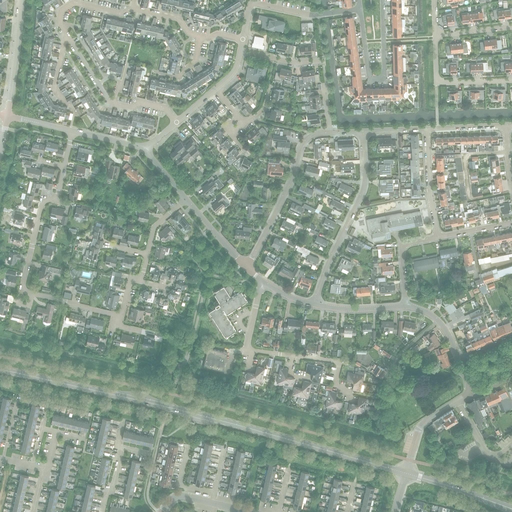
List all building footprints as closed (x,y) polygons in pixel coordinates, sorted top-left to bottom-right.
[(48,4),(51,2),(49,0),(43,0),(46,5),(43,5),(43,8),(49,10),(50,6),(48,4)] [(238,9),(243,6),(241,2),(243,0),(236,0),(234,2),(238,9)] [(229,4),(228,2),(227,2),(224,4),(224,5),(223,5),(225,7),(229,15),(234,12),(229,4)] [(229,4),(234,12),(238,9),(234,2),(229,4)] [(511,7),(508,8),(507,2),(503,2),(504,8),(505,18),(511,18),(511,16),(511,15),(511,7)] [(393,16),(400,16),(400,13),(401,13),(401,6),(393,6),(393,16)] [(229,15),(225,7),(221,10),(220,10),(225,17),(229,15)] [(498,17),(499,19),(505,18),(504,8),(493,9),(494,18),(498,17)] [(203,21),(205,13),(201,12),(201,9),(200,9),(198,20),(197,22),(200,23),(200,20),(203,21)] [(225,17),(220,10),(221,10),(220,9),(213,13),(214,21),(219,18),(220,20),(225,17)] [(479,21),(479,20),(483,19),(482,11),(472,12),(473,22),(479,21)] [(214,21),(213,13),(205,12),(205,13),(203,21),(209,22),(209,19),(214,21)] [(448,23),(448,25),(454,24),(453,12),(451,13),(449,13),(447,13),(445,14),(444,15),(442,15),(443,15),(444,24),(448,23)] [(461,13),(463,23),(473,22),(472,12),(461,13)] [(283,30),(285,22),(276,20),(277,19),(259,15),(258,19),(263,20),(261,27),(274,30),(274,29),(283,30)] [(38,21),(41,25),(49,21),(46,16),(43,18),(38,21)] [(345,27),(353,26),(352,16),(345,17),(346,20),(344,20),(345,27)] [(404,19),(401,19),(400,19),(400,16),(393,16),(394,26),(402,26),(405,26),(404,19)] [(110,28),(112,19),(107,18),(106,22),(103,21),(102,27),(105,28),(105,26),(110,28)] [(82,31),(89,30),(91,22),(82,20),(81,26),(84,26),(82,31)] [(50,27),(52,25),(49,21),(41,25),(41,26),(45,33),(52,31),(50,27)] [(348,37),(354,36),(353,26),(345,27),(346,34),(348,33),(348,37)] [(402,26),(394,26),(394,36),(400,36),(400,33),(402,33),(402,26)] [(164,38),(168,32),(163,31),(164,28),(159,27),(157,35),(156,35),(156,36),(164,38)] [(93,38),(94,37),(89,30),(82,31),(85,36),(83,37),(86,42),(93,38)] [(53,43),(54,37),(51,36),(52,31),(45,33),(43,41),(53,43)] [(168,32),(164,38),(168,45),(177,39),(174,35),(171,36),(168,32)] [(262,44),(264,38),(254,36),(253,43),(252,43),(252,46),(263,49),(264,45),(262,44)] [(348,47),(356,46),(354,36),(348,37),(348,40),(347,40),(348,47)] [(96,42),(93,38),(86,42),(89,47),(96,42)] [(501,48),(500,39),(496,40),(496,38),(490,39),(491,49),(501,48)] [(173,52),(180,50),(177,46),(180,44),(177,39),(168,45),(173,52)] [(484,40),(484,41),(480,42),(481,50),(491,49),(490,39),(484,40)] [(91,51),(99,47),(96,42),(89,47),(91,51)] [(467,52),(466,43),(462,44),(462,42),(456,43),(457,53),(467,52)] [(283,44),(277,43),(276,50),(285,53),(285,52),(292,54),(294,46),(290,45),(291,45),(283,43),(283,44)] [(315,50),(315,43),(311,43),(312,46),(311,46),(311,45),(306,46),(301,47),(301,54),(306,54),(306,53),(311,53),(311,50),(312,49),(312,50),(315,50)] [(450,44),(450,45),(446,46),(447,54),(457,53),(456,43),(450,44)] [(402,51),(402,44),(394,44),(394,54),(401,54),(405,54),(405,51),(402,51)] [(351,56),(357,55),(356,46),(348,47),(349,53),(350,53),(351,56)] [(94,56),(102,51),(99,47),(91,51),(94,56)] [(179,55),(180,50),(173,52),(172,54),(171,54),(170,55),(169,59),(170,59),(171,60),(172,60),(172,59),(181,61),(182,56),(179,55)] [(104,56),(104,55),(102,51),(94,56),(97,60),(104,56)] [(401,57),(401,54),(394,54),(395,64),(405,64),(405,57),(401,57)] [(106,68),(109,62),(105,55),(104,55),(104,56),(97,60),(100,65),(103,64),(106,68)] [(350,66),(358,65),(357,55),(351,56),(351,59),(349,60),(350,66)] [(225,65),(226,60),(214,57),(213,64),(212,65),(218,69),(219,64),(225,65)] [(450,72),(450,73),(457,73),(456,61),(455,61),(453,62),(451,62),(449,62),(448,63),(446,63),(446,64),(446,72),(450,72)] [(505,70),(505,71),(511,71),(511,61),(501,62),(501,70),(505,70)] [(118,65),(118,64),(109,62),(106,68),(110,69),(110,72),(115,73),(117,65),(118,65)] [(471,71),(471,73),(477,72),(477,62),(466,63),(466,71),(471,71)] [(483,72),(483,71),(487,71),(487,62),(477,62),(477,72),(483,72)] [(265,65),(263,64),(257,63),(257,64),(256,64),(255,65),(254,68),(248,67),(245,79),(258,82),(259,76),(262,77),(263,76),(265,75),(267,67),(266,67),(265,65)] [(132,73),(141,75),(142,70),(140,69),(140,66),(134,64),(132,73)] [(401,74),(401,71),(405,71),(405,64),(395,64),(395,74),(401,74)] [(167,73),(172,74),(172,71),(178,72),(179,67),(171,65),(170,69),(168,69),(168,70),(167,72),(167,73)] [(214,72),(218,69),(212,65),(205,69),(211,78),(216,75),(214,72)] [(353,76),(359,75),(358,65),(350,66),(351,73),(353,73),(353,76)] [(67,77),(75,73),(72,68),(64,73),(67,77)] [(284,78),(286,69),(281,68),(280,73),(276,72),(274,79),(281,80),(281,77),(284,78)] [(206,81),(211,78),(205,69),(201,72),(206,81)] [(296,80),(296,76),(291,75),(292,70),(286,69),(284,78),(288,79),(287,82),(293,83),(294,80),(296,80)] [(300,84),(307,83),(306,81),(309,81),(308,70),(302,71),(303,76),(299,77),(300,84)] [(308,70),(309,81),(315,80),(315,83),(319,82),(318,74),(314,75),(314,70),(308,70)] [(202,83),(206,81),(201,72),(196,75),(202,83)] [(70,82),(78,77),(75,73),(67,77),(70,82)] [(194,76),(193,74),(191,76),(197,86),(202,83),(196,75),(194,76)] [(403,84),(407,83),(406,77),(401,77),(401,74),(395,74),(395,84),(403,84)] [(352,79),(353,86),(361,85),(359,75),(353,76),(354,79),(352,79)] [(193,89),(197,86),(191,76),(188,78),(190,79),(187,81),(193,89)] [(73,86),(81,82),(78,77),(70,82),(73,86)] [(38,92),(45,90),(47,83),(37,80),(36,86),(39,86),(38,92)] [(193,89),(187,81),(181,85),(182,92),(183,97),(185,98),(186,95),(189,93),(188,92),(193,89)] [(76,91),(83,86),(81,82),(73,86),(76,91)] [(182,92),(181,85),(172,83),(170,93),(176,94),(176,96),(180,97),(181,95),(180,92),(182,92)] [(233,100),(240,94),(238,92),(239,91),(239,90),(242,87),(238,83),(231,89),(234,92),(229,96),(233,100)] [(406,99),(404,96),(403,93),(405,91),(407,91),(407,83),(403,84),(395,84),(395,88),(406,99)] [(361,89),(361,85),(353,86),(349,86),(350,94),(352,93),(354,95),(354,98),(352,100),(352,101),(362,89),(361,89)] [(83,86),(76,91),(79,96),(86,91),(83,86)] [(406,99),(395,88),(395,89),(391,89),(391,100),(394,100),(394,101),(397,104),(400,101),(398,100),(398,98),(400,97),(403,96),(406,99)] [(497,89),(490,88),(491,88),(491,93),(492,94),(492,100),(505,99),(505,89),(497,89)] [(282,100),(284,91),(276,89),(275,93),(273,92),(272,98),(282,100)] [(362,90),(362,89),(352,101),(355,98),(357,98),(359,99),(359,101),(367,101),(366,101),(366,89),(362,90)] [(484,98),(483,90),(485,90),(485,89),(467,90),(469,90),(469,99),(484,98)] [(45,90),(38,92),(41,96),(38,97),(41,102),(49,97),(45,90)] [(461,102),(461,90),(462,90),(447,90),(447,91),(449,91),(449,100),(457,99),(457,102),(461,102)] [(309,102),(320,101),(319,95),(314,95),(314,92),(306,93),(307,99),(309,99),(309,102)] [(80,98),(83,102),(90,97),(87,93),(80,98)] [(240,94),(233,100),(237,105),(242,101),(243,103),(250,97),(247,93),(244,96),(243,95),(242,96),(240,94)] [(49,110),(54,104),(49,97),(41,102),(44,107),(47,105),(49,110)] [(85,107),(93,102),(90,97),(83,102),(82,102),(85,107)] [(246,115),(256,106),(253,103),(254,100),(251,98),(242,106),(244,108),(242,110),(246,115)] [(316,111),(316,107),(321,107),(320,101),(309,102),(310,106),(306,106),(307,110),(308,110),(309,112),(316,111)] [(88,112),(96,107),(93,102),(85,107),(88,112)] [(210,105),(216,113),(218,111),(219,112),(220,111),(222,114),(227,110),(221,104),(218,106),(214,102),(210,105)] [(54,104),(49,110),(55,111),(54,114),(60,115),(60,114),(59,114),(61,106),(54,104)] [(214,115),(216,113),(210,105),(205,109),(209,114),(207,116),(212,122),(216,119),(214,116),(215,116),(214,115)] [(60,115),(59,116),(69,119),(70,112),(66,111),(67,107),(61,106),(59,114),(60,114),(60,115)] [(96,119),(100,113),(96,107),(88,112),(91,117),(93,115),(96,119)] [(280,120),(282,111),(274,109),(273,113),(271,112),(269,118),(280,120)] [(106,125),(108,115),(100,113),(96,119),(101,121),(100,123),(106,125)] [(136,126),(136,125),(139,115),(133,114),(132,119),(130,118),(129,120),(128,125),(136,126)] [(320,125),(319,117),(316,118),(315,114),(307,115),(308,121),(310,121),(311,126),(315,126),(320,126),(319,125),(320,125)] [(194,119),(200,126),(203,124),(204,125),(205,124),(207,127),(211,124),(205,117),(203,119),(199,115),(194,119)] [(198,127),(200,126),(194,119),(190,122),(194,127),(192,129),(197,135),(201,132),(199,129),(198,127)] [(261,138),(267,133),(262,127),(258,131),(255,128),(247,135),(250,138),(248,140),(248,141),(249,143),(251,143),(252,141),(252,142),(259,136),(261,138)] [(211,142),(215,146),(222,139),(220,137),(223,134),(219,130),(212,136),(214,139),(211,142)] [(289,150),(290,142),(286,142),(286,140),(282,139),(282,136),(274,135),(273,141),(278,141),(277,148),(282,148),(282,150),(289,150)] [(194,145),(196,143),(191,137),(183,144),(180,141),(174,146),(176,149),(170,155),(171,156),(169,158),(172,161),(173,160),(177,165),(185,159),(186,161),(189,159),(188,158),(192,154),(195,158),(199,155),(200,156),(202,154),(194,145)] [(392,140),(391,138),(378,138),(378,142),(378,148),(392,147),(392,149),(396,148),(396,140),(392,140)] [(223,155),(228,150),(226,148),(231,144),(227,139),(219,145),(222,149),(220,151),(223,155)] [(353,146),(352,139),(338,140),(338,147),(347,146),(347,149),(353,149),(354,149),(354,146),(353,146)] [(62,156),(63,150),(58,149),(59,144),(47,141),(45,149),(57,152),(56,155),(62,156)] [(31,150),(33,150),(43,152),(45,145),(33,142),(31,150)] [(315,158),(322,157),(321,151),(325,151),(324,144),(314,144),(315,158)] [(33,150),(31,150),(21,147),(19,155),(31,158),(32,155),(33,150)] [(92,154),(92,150),(84,148),(83,152),(79,151),(77,159),(87,161),(88,153),(92,154)] [(230,165),(236,159),(234,156),(238,152),(234,148),(227,154),(229,157),(226,159),(228,161),(227,162),(230,165)] [(455,158),(454,154),(437,155),(437,157),(436,157),(437,164),(443,163),(446,163),(445,157),(448,157),(451,158),(455,158)] [(489,166),(499,164),(497,158),(495,159),(494,156),(488,156),(489,166)] [(251,162),(246,160),(247,159),(244,158),(242,161),(241,160),(240,158),(233,163),(238,169),(239,168),(239,167),(246,170),(247,168),(249,169),(252,163),(250,162),(251,162)] [(379,174),(391,173),(390,164),(393,164),(393,159),(386,160),(386,164),(379,164),(379,169),(376,169),(376,174),(379,174)] [(117,178),(119,167),(111,165),(112,161),(107,160),(105,166),(109,167),(106,178),(107,179),(110,180),(112,179),(112,177),(117,178)] [(474,161),(469,161),(470,169),(478,168),(478,164),(475,165),(474,161)] [(30,167),(31,164),(25,163),(25,166),(29,167),(27,174),(40,177),(41,170),(30,167)] [(135,181),(140,175),(130,166),(127,163),(123,168),(126,171),(125,173),(135,181)] [(282,175),(283,167),(280,167),(280,164),(269,163),(268,167),(271,167),(270,175),(274,175),(274,174),(282,175)] [(447,169),(444,169),(443,163),(437,164),(437,170),(443,170),(443,172),(448,171),(447,169)] [(354,172),(353,164),(341,165),(336,165),(337,172),(341,171),(341,172),(354,172)] [(497,171),(500,171),(499,164),(489,166),(491,172),(490,172),(491,175),(497,174),(497,171)] [(89,174),(90,168),(77,165),(76,169),(75,168),(73,175),(83,178),(84,176),(87,176),(88,174),(89,174)] [(317,176),(319,169),(317,168),(307,165),(305,173),(317,176)] [(53,176),(55,169),(43,166),(41,174),(53,176)] [(218,175),(224,170),(220,166),(214,171),(218,175)] [(437,181),(444,180),(444,175),(448,175),(448,171),(443,172),(442,172),(443,174),(437,174),(437,181)] [(492,185),(502,183),(500,177),(498,177),(497,174),(491,175),(491,178),(494,178),(494,181),(491,182),(492,185)] [(208,193),(217,186),(212,179),(203,187),(208,193)] [(380,193),(393,192),(392,179),(386,179),(386,184),(380,185),(380,193)] [(444,189),(449,188),(449,185),(445,185),(444,180),(437,181),(438,187),(443,187),(444,189)] [(41,187),(42,183),(33,181),(30,193),(37,195),(39,187),(41,187)] [(349,195),(352,188),(341,183),(341,182),(338,181),(336,186),(339,187),(337,190),(344,193),(343,195),(348,197),(349,195)] [(492,194),(500,193),(500,190),(503,190),(502,183),(492,185),(493,191),(492,191),(492,194)] [(79,192),(81,193),(83,185),(75,184),(74,188),(70,187),(69,191),(71,191),(69,197),(77,199),(79,192)] [(309,197),(313,190),(301,184),(298,191),(304,194),(309,197)] [(270,198),(271,187),(263,186),(263,198),(270,198)] [(440,199),(447,198),(451,197),(449,188),(444,189),(444,192),(439,193),(440,199)] [(33,211),(34,208),(31,207),(33,195),(26,193),(23,205),(28,206),(27,209),(33,211)] [(216,211),(224,205),(222,202),(223,201),(222,200),(224,198),(221,194),(216,198),(218,200),(212,206),(216,211)] [(162,211),(168,206),(164,201),(167,199),(164,196),(155,203),(162,211)] [(448,203),(447,198),(440,199),(441,205),(446,204),(447,206),(453,205),(454,205),(453,202),(448,203)] [(332,200),(330,199),(328,202),(331,204),(329,206),(341,212),(344,205),(333,200),(332,200)] [(299,214),(302,207),(292,202),(288,211),(291,213),(292,212),(294,213),(295,212),(299,214)] [(262,214),(262,209),(255,208),(255,204),(248,203),(247,207),(249,207),(248,214),(248,217),(253,217),(253,213),(262,214)] [(511,211),(509,203),(504,204),(504,205),(499,206),(500,210),(500,212),(502,211),(503,215),(510,214),(509,211),(511,211)] [(314,213),(314,212),(316,209),(304,204),(303,207),(311,211),(311,212),(314,213)] [(493,218),(496,218),(496,217),(499,216),(498,210),(500,210),(499,206),(499,204),(496,205),(497,206),(491,207),(491,211),(493,218)] [(90,212),(91,207),(84,206),(83,209),(77,207),(75,215),(86,218),(88,212),(90,212)] [(475,221),(481,220),(480,214),(482,214),(482,213),(481,207),(481,206),(478,207),(479,209),(478,209),(479,213),(473,214),(475,221)] [(487,212),(486,207),(484,207),(484,206),(481,207),(482,213),(485,213),(486,219),(489,218),(489,219),(493,218),(491,211),(487,212)] [(60,210),(52,208),(50,215),(62,218),(64,209),(60,208),(60,210)] [(147,221),(149,214),(144,213),(145,210),(138,208),(137,211),(140,212),(138,219),(147,221)] [(423,224),(420,211),(402,214),(402,212),(366,219),(369,234),(372,233),(373,241),(391,238),(389,231),(400,229),(423,224)] [(465,213),(464,212),(464,211),(461,211),(461,215),(458,215),(458,214),(455,214),(456,217),(457,224),(464,223),(462,217),(465,217),(465,213)] [(468,213),(468,211),(464,212),(465,213),(465,217),(468,217),(469,222),(475,221),(473,214),(473,212),(468,213)] [(22,225),(24,218),(22,217),(23,214),(15,212),(13,220),(15,220),(14,223),(22,225)] [(184,233),(190,227),(179,214),(173,219),(184,233)] [(448,219),(447,214),(443,215),(445,227),(451,226),(450,218),(448,219)] [(333,229),(336,223),(326,218),(322,224),(333,229)] [(293,232),(296,226),(294,225),(284,220),(281,226),(291,231),(293,232)] [(104,228),(105,223),(100,222),(99,227),(95,226),(93,236),(101,238),(103,228),(104,228)] [(56,229),(56,226),(49,224),(48,227),(45,226),(42,238),(50,240),(53,229),(56,229)] [(167,241),(169,239),(169,236),(173,232),(167,226),(165,228),(165,229),(158,234),(161,238),(161,240),(167,241)] [(251,232),(251,228),(243,227),(243,230),(236,230),(235,237),(242,237),(242,238),(249,239),(249,231),(251,232)] [(123,245),(124,239),(121,238),(123,230),(114,228),(112,236),(121,238),(120,244),(123,245)] [(21,245),(23,235),(13,232),(11,240),(13,241),(12,243),(21,245)] [(124,239),(123,245),(127,246),(127,243),(137,245),(139,237),(129,235),(128,239),(124,239)] [(324,247),(327,241),(317,236),(314,242),(320,245),(319,248),(323,250),(324,247)] [(281,241),(275,238),(271,245),(282,250),(286,242),(282,240),(281,241)] [(371,246),(359,240),(357,245),(349,241),(346,248),(357,254),(361,247),(363,248),(364,246),(370,249),(371,246)] [(55,250),(56,247),(47,245),(46,249),(44,249),(42,258),(50,260),(52,250),(55,250)] [(172,252),(172,249),(169,248),(170,248),(157,245),(155,256),(163,258),(164,254),(168,255),(169,251),(172,252)] [(303,253),(308,255),(308,254),(309,254),(311,250),(299,245),(296,250),(303,253)] [(384,248),(384,245),(377,246),(377,249),(381,249),(381,257),(392,256),(392,248),(384,248)] [(96,259),(98,249),(90,247),(88,257),(96,259)] [(457,251),(456,247),(450,248),(451,249),(448,250),(449,257),(450,258),(452,258),(452,256),(459,255),(458,251),(457,251)] [(444,258),(449,257),(448,250),(448,249),(440,250),(441,256),(438,257),(440,266),(445,265),(444,258)] [(472,261),(473,261),(471,251),(463,253),(465,262),(463,262),(464,266),(463,266),(464,271),(476,269),(474,262),(472,263),(472,261)] [(20,258),(20,255),(17,254),(10,252),(8,262),(15,264),(16,258),(20,258)] [(120,259),(121,253),(118,252),(117,258),(107,256),(105,263),(115,266),(117,258),(120,259)] [(121,253),(120,259),(123,260),(122,264),(131,266),(131,263),(135,264),(136,259),(132,258),(132,259),(124,257),(124,253),(121,253)] [(311,267),(314,269),(319,259),(309,254),(308,255),(303,253),(301,255),(307,258),(306,261),(313,264),(311,267)] [(415,271),(438,266),(436,255),(426,257),(424,257),(423,257),(413,259),(413,261),(415,271)] [(274,261),(267,256),(262,263),(270,268),(273,264),(275,266),(279,260),(276,258),(274,261)] [(350,262),(342,257),(338,265),(337,266),(338,266),(336,269),(341,271),(342,268),(350,272),(353,265),(356,266),(358,262),(352,259),(350,262)] [(386,266),(385,262),(379,263),(379,266),(382,266),(383,274),(394,274),(393,265),(386,266)] [(60,273),(61,269),(43,265),(41,271),(39,270),(38,277),(40,278),(39,280),(46,281),(47,279),(49,280),(50,273),(49,273),(50,271),(60,273)] [(290,280),(293,274),(293,273),(282,266),(278,273),(290,280)] [(155,268),(152,267),(151,267),(150,271),(151,272),(150,275),(152,275),(153,277),(157,278),(159,277),(161,277),(161,279),(164,279),(164,277),(165,273),(162,273),(162,274),(160,273),(159,272),(159,270),(157,269),(157,267),(155,267),(155,268)] [(174,270),(175,268),(173,267),(173,268),(172,268),(169,269),(169,271),(166,270),(165,273),(164,277),(167,277),(167,275),(169,276),(170,278),(170,279),(175,280),(175,279),(176,278),(177,280),(182,277),(184,275),(183,273),(180,273),(179,274),(178,274),(176,272),(177,270),(174,270)] [(497,270),(497,268),(491,270),(495,280),(500,279),(499,276),(497,270)] [(14,286),(16,278),(15,277),(16,272),(7,270),(6,273),(9,274),(6,284),(14,286)] [(490,282),(495,280),(491,270),(486,272),(490,282)] [(108,290),(109,290),(115,291),(116,286),(120,287),(122,279),(121,278),(122,273),(113,271),(112,275),(115,276),(112,286),(109,285),(108,290)] [(485,284),(490,282),(486,272),(481,273),(485,284)] [(477,286),(485,284),(481,273),(478,274),(480,279),(475,281),(477,286)] [(309,288),(312,280),(304,278),(305,276),(299,274),(297,280),(300,281),(299,284),(303,286),(302,288),(308,290),(309,288)] [(177,285),(176,285),(175,287),(176,287),(177,289),(177,290),(180,291),(181,290),(183,289),(184,289),(185,286),(187,287),(187,284),(184,284),(183,282),(183,281),(183,280),(183,279),(183,278),(182,277),(177,280),(178,282),(177,282),(176,282),(176,284),(177,284),(177,285)] [(340,281),(340,279),(335,278),(334,283),(331,283),(331,284),(331,292),(345,294),(346,287),(340,286),(341,281),(340,281)] [(89,294),(90,286),(79,284),(79,280),(76,279),(74,286),(78,287),(77,291),(89,294)] [(387,285),(387,282),(380,283),(380,286),(381,294),(395,293),(394,284),(387,285)] [(372,290),(372,284),(369,285),(368,285),(368,286),(369,286),(369,287),(356,288),(356,287),(353,287),(353,289),(353,293),(354,294),(357,294),(357,296),(370,295),(369,291),(372,290)] [(233,290),(231,286),(228,286),(225,288),(224,286),(213,293),(218,300),(214,303),(216,307),(209,312),(225,337),(230,334),(231,336),(234,334),(233,333),(235,331),(225,314),(222,311),(224,310),(227,314),(248,301),(245,296),(246,295),(244,292),(243,293),(241,291),(226,301),(225,299),(231,295),(233,290)] [(149,291),(149,290),(145,289),(145,290),(143,291),(141,291),(140,294),(142,295),(143,297),(143,298),(145,299),(145,301),(153,303),(153,299),(154,299),(154,297),(155,293),(152,292),(152,294),(150,293),(149,291)] [(180,292),(175,291),(176,290),(172,289),(171,291),(169,292),(168,292),(167,296),(168,296),(169,297),(167,298),(168,300),(169,300),(173,301),(173,299),(175,298),(177,298),(177,296),(179,296),(180,294),(179,294),(180,292)] [(115,291),(109,290),(108,298),(109,298),(107,306),(113,307),(115,308),(117,301),(118,301),(119,295),(115,294),(115,291)] [(0,312),(6,314),(9,302),(6,301),(7,298),(0,296),(0,300),(1,300),(0,305),(0,312)] [(454,301),(453,299),(454,299),(452,296),(446,300),(445,299),(442,302),(445,306),(445,307),(450,313),(456,309),(452,302),(454,301)] [(165,299),(165,298),(160,297),(158,299),(157,298),(157,297),(154,297),(154,299),(153,299),(153,303),(157,304),(158,303),(158,304),(158,306),(161,306),(160,308),(162,309),(162,308),(166,308),(167,304),(166,304),(167,301),(168,300),(167,298),(165,299)] [(50,322),(54,305),(48,303),(46,309),(37,307),(36,313),(45,315),(44,320),(44,321),(44,322),(44,323),(45,323),(45,324),(46,324),(47,324),(48,324),(49,323),(50,323),(50,322)] [(456,309),(450,313),(454,320),(463,314),(464,314),(459,307),(456,309)] [(27,323),(29,315),(27,314),(25,314),(26,311),(14,308),(12,316),(24,319),(23,322),(27,323)] [(142,315),(142,314),(143,310),(132,308),(131,314),(130,317),(139,319),(140,315),(142,315)] [(82,317),(82,315),(77,314),(70,313),(69,317),(67,317),(66,321),(67,322),(72,323),(72,321),(80,323),(80,324),(83,325),(85,318),(82,317)] [(273,326),(274,318),(268,316),(267,318),(262,317),(261,324),(265,325),(263,331),(268,332),(269,326),(273,326)] [(102,329),(104,320),(91,317),(90,321),(87,320),(85,327),(89,328),(90,326),(102,329)] [(292,328),(292,329),(299,330),(300,320),(288,319),(288,324),(284,324),(284,331),(287,331),(287,328),(292,328)] [(318,332),(319,322),(306,321),(306,325),(302,325),(302,331),(305,332),(305,330),(318,332)] [(396,333),(397,325),(393,325),(393,322),(381,321),(381,329),(390,330),(390,332),(396,333)] [(405,321),(403,329),(413,331),(415,323),(405,321)] [(507,334),(511,332),(511,327),(510,323),(510,322),(503,324),(504,325),(507,334)] [(352,329),(352,325),(344,324),(344,329),(340,329),(340,334),(344,334),(344,332),(352,333),(352,335),(356,335),(356,329),(352,329)] [(494,340),(500,337),(496,328),(495,324),(488,327),(494,340)] [(496,328),(500,337),(507,334),(504,325),(496,328)] [(478,333),(477,331),(474,332),(476,337),(477,338),(480,346),(486,343),(484,337),(483,336),(481,332),(478,333)] [(485,335),(483,336),(484,337),(486,343),(492,340),(488,331),(484,333),(485,334),(485,335)] [(153,339),(153,338),(154,334),(147,333),(147,336),(148,336),(148,338),(144,337),(143,344),(153,347),(154,340),(153,339)] [(431,336),(429,333),(423,337),(425,340),(428,339),(431,344),(428,347),(430,350),(440,343),(436,337),(434,333),(431,336)] [(464,343),(467,351),(474,348),(471,340),(467,333),(464,334),(468,342),(464,343)] [(135,337),(122,334),(121,336),(117,335),(115,344),(119,345),(120,342),(133,345),(135,337)] [(103,351),(105,345),(98,343),(99,338),(88,335),(86,344),(90,345),(89,347),(96,349),(103,351)] [(480,346),(477,338),(471,340),(474,348),(480,346)] [(223,370),(227,352),(208,348),(203,366),(223,370)] [(444,351),(443,348),(438,350),(437,348),(435,349),(439,359),(441,358),(443,363),(441,364),(443,368),(451,365),(448,359),(449,359),(445,351),(444,351)] [(504,372),(499,362),(485,369),(491,381),(508,374),(507,372),(504,372)] [(317,365),(317,363),(315,363),(314,365),(308,363),(306,372),(313,373),(314,373),(315,365),(317,365)] [(317,365),(315,365),(314,373),(321,375),(321,376),(324,377),(324,374),(325,371),(322,370),(323,367),(317,365)] [(384,370),(378,365),(373,373),(382,378),(388,369),(385,368),(384,370)] [(266,375),(267,369),(265,368),(257,366),(255,374),(263,376),(263,375),(266,375)] [(286,377),(287,377),(288,369),(280,367),(279,374),(278,375),(286,377)] [(356,374),(354,382),(362,383),(362,385),(364,385),(365,382),(362,382),(364,372),(360,371),(360,370),(358,369),(358,372),(357,374),(356,374)] [(357,374),(358,372),(355,371),(355,373),(348,372),(346,380),(354,382),(356,374),(357,374)] [(254,386),(255,382),(253,382),(255,374),(247,372),(245,380),(251,382),(250,386),(254,386)] [(276,373),(276,376),(278,376),(277,383),(283,384),(285,384),(286,377),(278,375),(279,374),(276,373)] [(320,383),(321,376),(321,375),(314,373),(313,373),(312,381),(320,383)] [(263,375),(263,376),(255,374),(253,382),(255,382),(261,384),(263,377),(265,378),(266,375),(263,375)] [(285,384),(283,384),(283,387),(292,389),(292,386),(293,386),(294,378),(287,377),(286,377),(285,384)] [(310,389),(311,382),(304,381),(303,381),(302,388),(302,389),(304,389),(310,390),(310,389)] [(360,391),(362,385),(362,383),(354,382),(353,389),(360,391)] [(301,397),(300,397),(302,389),(302,388),(294,387),(292,395),(299,396),(299,399),(301,399),(301,397)] [(505,410),(511,406),(511,403),(505,388),(497,391),(501,399),(500,399),(505,410)] [(310,390),(304,389),(302,389),(300,397),(301,397),(301,399),(300,400),(305,401),(307,400),(307,398),(308,398),(309,392),(312,392),(312,390),(310,389),(310,390)] [(329,391),(327,390),(326,395),(328,396),(327,397),(327,399),(335,400),(337,392),(329,390),(329,391)] [(496,391),(495,390),(493,391),(493,392),(484,396),(488,404),(489,407),(496,404),(497,403),(496,401),(500,399),(501,399),(497,391),(497,390),(496,391)] [(486,406),(489,412),(491,418),(494,416),(491,411),(489,407),(488,404),(484,396),(479,398),(483,407),(486,406)] [(333,408),(335,400),(327,399),(327,397),(325,397),(324,399),(327,400),(325,406),(328,407),(326,412),(331,413),(332,408),(333,408)] [(365,406),(367,399),(359,397),(357,405),(365,407),(365,406)] [(482,418),(487,416),(483,407),(479,398),(473,400),(477,408),(480,407),(481,409),(479,409),(482,418)] [(341,410),(343,402),(335,400),(333,408),(332,408),(331,413),(333,413),(335,408),(341,410)] [(476,422),(482,420),(477,408),(473,400),(466,403),(470,411),(471,411),(476,422)] [(357,405),(350,403),(348,411),(354,413),(354,415),(356,416),(357,413),(356,413),(357,405)] [(365,407),(357,405),(356,413),(357,413),(363,415),(365,408),(367,409),(368,406),(365,406),(365,407)] [(454,414),(451,410),(451,409),(441,415),(432,422),(436,428),(441,425),(444,428),(458,419),(454,413),(454,414)] [(7,416),(0,414),(0,420),(5,422),(6,417),(11,418),(11,416),(7,415),(7,416)] [(58,423),(59,415),(53,414),(51,422),(58,423)] [(109,425),(109,424),(111,419),(103,417),(101,423),(109,425)] [(83,421),(81,429),(88,430),(89,422),(83,421)] [(177,451),(178,446),(176,445),(177,442),(170,440),(168,449),(177,451)] [(217,446),(217,444),(213,443),(205,442),(204,448),(212,450),(213,445),(217,446)] [(65,449),(65,451),(73,452),(74,446),(67,444),(65,449)] [(30,447),(22,445),(21,451),(29,453),(30,448),(34,449),(34,446),(30,446),(30,447)] [(104,449),(96,447),(94,453),(102,455),(103,450),(107,451),(108,449),(104,448),(104,449)] [(233,447),(233,449),(237,450),(236,455),(244,457),(245,451),(237,449),(238,448),(233,447)] [(72,458),(73,452),(65,451),(65,449),(61,448),(61,451),(65,451),(64,456),(72,458)] [(100,463),(109,465),(110,459),(102,457),(101,461),(98,461),(98,463),(100,464),(100,463)] [(241,469),(242,463),(235,461),(235,460),(231,459),(230,461),(234,462),(233,467),(241,469)] [(69,470),(70,464),(62,462),(63,461),(59,460),(58,462),(62,463),(61,468),(69,470)] [(137,473),(139,468),(131,466),(131,465),(127,464),(127,466),(131,467),(130,472),(137,473)] [(238,481),(240,475),(232,473),(232,472),(228,471),(227,473),(232,474),(230,479),(238,481)] [(66,482),(68,476),(60,474),(60,473),(56,472),(55,474),(59,475),(58,480),(66,482)] [(27,482),(27,481),(29,476),(21,474),(19,480),(27,482)] [(306,484),(308,478),(300,476),(300,475),(296,474),(296,476),(300,477),(299,482),(306,484)] [(134,485),(136,479),(128,478),(128,476),(124,475),(124,478),(128,479),(127,484),(134,485)] [(105,484),(106,477),(97,476),(97,480),(94,479),(93,482),(96,482),(105,484)] [(170,483),(171,478),(162,476),(161,481),(160,480),(159,484),(168,486),(169,483),(170,483)] [(205,479),(197,478),(196,484),(203,486),(204,481),(208,481),(209,479),(205,478),(205,479)] [(65,488),(66,482),(58,480),(57,486),(65,488)] [(236,493),(237,487),(229,485),(229,484),(225,483),(225,485),(229,486),(228,491),(236,493)] [(367,485),(365,490),(365,491),(373,493),(374,487),(367,485)] [(304,496),(304,495),(305,490),(297,488),(297,487),(293,486),(293,488),(297,489),(296,494),(304,496)] [(132,497),(133,491),(125,489),(126,488),(122,487),(121,490),(125,491),(124,496),(132,497)] [(372,499),(373,493),(365,491),(365,490),(361,489),(361,492),(365,492),(364,497),(372,499)] [(57,502),(58,496),(50,494),(50,493),(46,492),(46,494),(50,495),(49,500),(57,502)] [(301,508),(302,502),(294,500),(295,499),(291,498),(290,500),(294,501),(293,506),(301,508)] [(369,511),(370,505),(362,503),(363,502),(359,501),(358,503),(362,504),(361,509),(369,511)] [(115,511),(117,507),(116,507),(113,506),(113,503),(111,502),(110,505),(111,505),(109,511),(115,511)]
